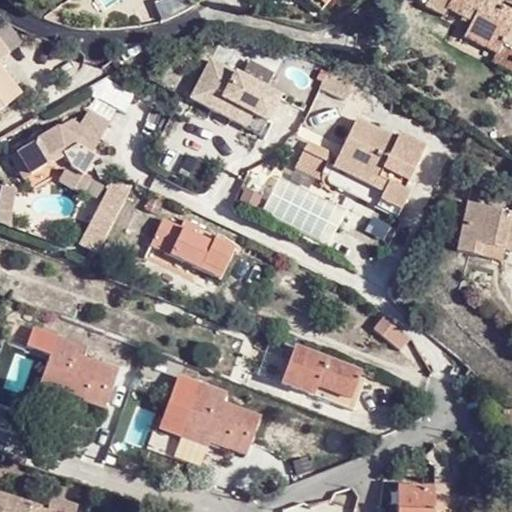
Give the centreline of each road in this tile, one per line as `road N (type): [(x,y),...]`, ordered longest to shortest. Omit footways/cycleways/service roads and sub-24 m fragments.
road 1 (residential): [(432,420),(442,359),(373,287),(127,168)]
road 2 (residential): [(0,3),(45,32),(108,38),(165,30),(199,15),(321,42)]
road 3 (residential): [(239,511),(0,440)]
road 4 (residential): [(260,511),(432,420)]
